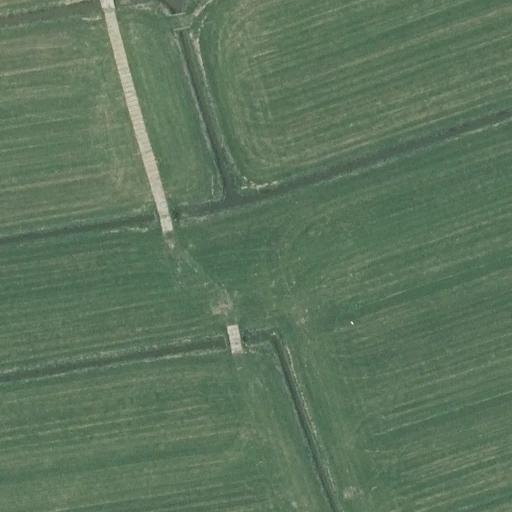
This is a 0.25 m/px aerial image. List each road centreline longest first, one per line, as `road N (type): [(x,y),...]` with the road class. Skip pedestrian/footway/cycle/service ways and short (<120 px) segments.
road 1 (track): [(225,329),(169,236),(107,0)]
road 2 (track): [(299,511),(231,359)]
road 3 (track): [(114,39),(273,0)]
